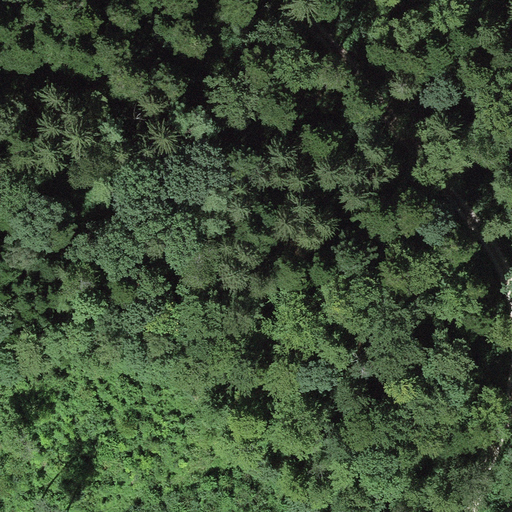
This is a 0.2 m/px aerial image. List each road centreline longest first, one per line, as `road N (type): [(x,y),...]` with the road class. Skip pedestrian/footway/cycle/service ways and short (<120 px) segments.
road 1 (track): [(114,511),(185,487),(310,382),(386,267),(461,194)]
road 2 (track): [(283,0),(350,61),(395,125),(461,194),(511,284)]
road 3 (track): [(511,382),(468,511)]
